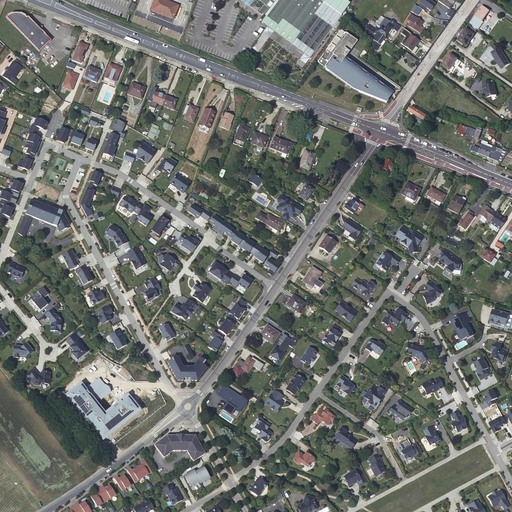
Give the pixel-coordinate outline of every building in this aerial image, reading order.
[(152,0),(150,9),(173,17),(177,3),(168,0),(152,0)] [(256,0),(264,6),(270,10),(266,16),(278,25),(283,19),(301,32),(319,46),(345,9),(339,5),(342,0),(256,0)] [(439,0),(438,2),(450,9),(455,0),(439,0)] [(420,1),(417,5),(422,9),(425,6),(420,1)] [(270,10),(264,6),(260,12),(266,16),(270,10)] [(482,6),(475,16),(470,23),(477,29),(483,21),(481,21),(489,10),(482,6)] [(9,15),(6,18),(40,53),(51,41),(28,17),(27,18),(25,16),(24,14),(22,13),(19,12),(17,12),(15,12),(13,13),(11,14),(9,15)] [(420,27),(421,26),(423,23),(410,14),(406,19),(408,21),(411,22),(409,26),(421,33),(423,29),(420,27)] [(278,25),(275,29),(293,42),(296,38),(301,32),(283,19),(278,25)] [(377,32),(385,38),(388,35),(389,35),(393,30),(392,30),(394,29),(394,28),(393,27),(394,26),(397,29),(397,28),(398,29),(400,27),(391,20),(390,22),(385,19),(379,27),(381,28),(377,32)] [(374,41),(371,46),(376,50),(385,38),(377,32),(381,28),(379,27),(378,25),(374,29),(369,25),(363,33),(372,39),(374,41)] [(474,34),(469,30),(465,28),(457,40),(466,45),(474,34)] [(315,52),(319,46),(301,32),(296,38),(315,52)] [(387,100),(392,93),(346,59),(350,54),(349,53),(358,42),(347,35),(345,37),(344,36),(343,36),(344,36),(326,61),(325,61),(328,63),(324,67),(326,68),(359,92),(386,103),(388,101),(387,100)] [(420,42),(411,35),(403,46),(412,52),(412,51),(415,53),(418,49),(415,47),(420,42)] [(87,46),(79,43),(73,60),(81,63),(87,46)] [(509,63),(500,50),(493,55),(495,58),(494,59),(501,69),(509,63)] [(415,64),(417,61),(407,53),(405,56),(415,64)] [(457,59),(450,54),(443,65),(449,70),(457,59)] [(13,62),(3,77),(12,83),(22,68),(20,67),(22,64),(16,60),(14,63),(13,62)] [(121,69),(110,64),(105,77),(116,82),(121,69)] [(100,71),(88,67),(85,76),(93,79),(92,80),(96,82),(99,75),(101,76),(101,73),(100,73),(100,71)] [(359,92),(326,68),(325,70),(353,90),(359,92)] [(487,97),(496,95),(494,84),(491,85),(490,81),(482,83),(483,86),(482,87),(483,91),(485,91),(487,97)] [(137,86),(132,84),(128,94),(141,99),(145,88),(138,85),(137,86)] [(155,92),(149,107),(155,109),(157,103),(162,105),(166,96),(161,94),(155,92)] [(177,100),(166,96),(162,105),(173,110),(177,100)] [(189,107),(187,105),(183,114),(186,115),(185,119),(193,123),(198,109),(190,105),(189,107)] [(426,115),(411,106),(408,110),(424,119),(426,115)] [(205,109),(205,111),(213,114),(210,122),(211,123),(215,113),(205,109)] [(213,114),(205,111),(199,125),(209,129),(211,123),(210,122),(213,114)] [(226,114),(224,117),(223,120),(222,119),(219,127),(229,131),(231,125),(230,125),(234,117),(226,114)] [(46,122),(36,118),(33,125),(32,125),(30,129),(43,134),(47,123),(46,122)] [(98,120),(92,118),(89,124),(96,126),(98,120)] [(125,124),(116,119),(112,130),(118,132),(116,136),(118,136),(123,138),(125,135),(121,133),(125,124)] [(464,135),(465,133),(467,128),(460,125),(457,133),(464,135)] [(250,129),(241,126),(235,139),(244,142),(250,129)] [(467,128),(465,133),(474,137),(476,130),(468,127),(467,128)] [(43,134),(30,129),(28,133),(30,134),(27,141),(38,146),(43,134)] [(68,132),(61,129),(56,141),(64,144),(67,136),(71,138),(73,131),(69,129),(68,132)] [(263,148),(267,139),(262,137),(262,135),(255,132),(251,143),(258,145),(257,149),(261,150),(262,148),(263,148)] [(307,132),(304,140),(310,142),(313,134),(307,132)] [(75,133),(71,143),(80,146),(84,137),(75,133)] [(106,144),(114,147),(118,136),(116,136),(110,133),(106,144)] [(284,143),(285,142),(274,137),(270,148),(288,154),(291,146),(284,143)] [(97,143),(88,139),(85,148),(93,151),(97,143)] [(38,146),(27,141),(25,147),(28,149),(26,154),(29,155),(30,153),(34,155),(38,146)] [(141,141),(135,156),(147,164),(148,162),(156,151),(141,141)] [(498,161),(503,150),(483,142),(482,143),(480,148),(473,146),(472,151),(498,161)] [(101,159),(108,162),(110,157),(112,157),(116,148),(114,147),(106,144),(101,159)] [(315,154),(305,150),(300,165),(310,169),(315,154)] [(503,150),(498,161),(500,162),(507,151),(503,150)] [(19,160),(17,166),(28,171),(32,161),(27,160),(28,158),(25,157),(23,162),(19,160)] [(176,164),(169,159),(168,161),(169,162),(168,163),(164,160),(157,170),(160,173),(162,170),(166,172),(167,171),(170,173),(176,164)] [(391,175),(395,164),(386,160),(382,169),(386,171),(386,173),(391,175)] [(93,172),(89,181),(94,183),(93,185),(96,186),(101,175),(93,172)] [(178,187),(176,189),(183,193),(190,183),(177,174),(170,184),(170,183),(174,186),(175,186),(176,186),(176,185),(178,187)] [(247,183),(257,188),(262,180),(253,174),(247,183)] [(22,184),(11,180),(10,184),(11,186),(12,186),(11,190),(10,189),(9,189),(7,193),(17,197),(22,184)] [(406,197),(405,199),(412,203),(413,201),(414,201),(415,199),(417,195),(420,190),(407,183),(401,194),(406,197)] [(299,196),(306,201),(309,196),(313,190),(306,185),(299,196)] [(112,187),(109,195),(117,198),(120,190),(112,187)] [(445,195),(431,188),(427,196),(441,203),(445,195)] [(80,205),(87,217),(92,214),(88,207),(94,191),(91,190),(90,192),(86,190),(80,205)] [(2,191),(0,196),(0,198),(1,199),(0,201),(0,203),(7,207),(9,201),(15,204),(17,197),(7,193),(2,191)] [(298,215),(302,209),(300,207),(282,196),(279,197),(278,200),(278,203),(279,204),(276,208),(277,210),(280,212),(282,211),(285,213),(290,216),(293,218),(296,214),(298,215)] [(355,196),(352,200),(357,204),(358,203),(360,204),(362,201),(355,196)] [(459,215),(465,202),(465,201),(466,200),(461,198),(461,199),(454,196),(448,209),(459,215)] [(137,204),(126,197),(124,197),(119,205),(131,213),(132,211),(138,214),(143,207),(137,203),(137,204)] [(18,233),(23,237),(31,217),(39,220),(43,222),(56,227),(59,233),(66,229),(65,227),(69,225),(62,213),(31,200),(18,233)] [(361,210),(364,207),(360,204),(358,203),(357,204),(352,200),(350,203),(348,205),(347,204),(344,207),(353,214),(358,208),(361,210)] [(0,203),(0,219),(1,220),(3,215),(9,217),(13,209),(7,207),(0,203)] [(462,216),(470,206),(467,204),(460,214),(462,216)] [(138,214),(136,217),(140,219),(138,221),(146,226),(152,218),(148,216),(148,217),(146,216),(151,209),(144,205),(143,207),(138,214)] [(200,216),(207,221),(212,214),(204,209),(202,212),(192,205),(188,212),(194,216),(195,215),(199,217),(200,216)] [(495,213),(493,211),(489,208),(490,207),(489,205),(488,205),(487,205),(486,206),(485,206),(474,221),(477,223),(480,219),(479,219),(481,216),(489,222),(495,213)] [(100,212),(93,216),(95,221),(102,217),(100,212)] [(465,230),(474,218),(471,216),(472,215),(468,212),(459,226),(465,230)] [(277,231),(278,232),(283,223),(268,214),(267,217),(259,213),(257,216),(258,219),(263,223),(270,227),(277,231)] [(506,220),(496,213),(490,223),(500,229),(506,220)] [(161,216),(151,231),(159,236),(162,231),(165,233),(167,229),(165,228),(169,222),(161,216)] [(214,216),(210,221),(214,223),(213,225),(215,226),(213,229),(217,232),(224,223),(214,216)] [(362,230),(347,219),(341,227),(350,234),(348,237),(354,241),(362,230)] [(224,223),(217,232),(222,235),(224,233),(226,234),(227,232),(230,235),(229,236),(233,239),(237,232),(224,223)] [(106,235),(111,238),(113,237),(114,241),(118,248),(128,242),(124,235),(123,236),(119,230),(112,225),(110,229),(109,228),(106,232),(107,233),(106,235)] [(423,238),(416,233),(415,234),(412,232),(411,234),(407,231),(402,228),(396,236),(401,240),(399,242),(408,248),(409,252),(411,251),(412,254),(418,252),(417,246),(423,238)] [(233,239),(231,241),(238,246),(238,245),(240,243),(243,246),(248,239),(237,232),(233,239)] [(182,235),(178,240),(184,244),(182,246),(192,253),(201,240),(197,237),(194,241),(193,240),(193,239),(189,236),(188,238),(182,235)] [(336,243),(326,236),(319,247),(329,254),(336,243)] [(459,244),(447,238),(444,242),(456,248),(459,244)] [(242,247),(241,248),(248,253),(249,252),(250,251),(254,253),(253,255),(258,246),(248,239),(243,246),(242,247)] [(269,254),(258,246),(253,255),(254,253),(257,256),(256,257),(256,258),(263,263),(269,254),(275,259),(278,254),(271,250),(269,254)] [(131,262),(135,270),(144,265),(141,260),(142,259),(136,247),(128,252),(131,258),(130,258),(132,261),(131,262)] [(493,258),(494,255),(490,253),(491,251),(487,249),(487,250),(482,258),(493,265),(496,260),(493,258)] [(460,266),(462,261),(457,259),(449,254),(446,252),(443,250),(439,255),(441,256),(439,260),(445,264),(446,263),(448,265),(446,269),(446,270),(450,273),(452,272),(454,270),(461,272),(463,267),(460,266)] [(71,251),(62,256),(69,269),(78,264),(76,261),(78,260),(76,256),(75,256),(74,257),(72,253),(71,251)] [(384,256),(383,255),(376,264),(380,267),(385,271),(388,266),(388,264),(389,262),(395,266),(400,259),(392,254),(390,256),(386,253),(384,256)] [(174,266),(176,267),(179,263),(167,255),(163,260),(162,260),(162,256),(158,257),(160,265),(170,272),(174,266)] [(267,273),(272,276),(279,266),(269,259),(265,264),(268,267),(267,268),(269,270),(267,273)] [(215,261),(211,267),(212,268),(209,272),(227,285),(229,281),(233,276),(223,269),(220,266),(221,265),(215,261)] [(11,263),(7,272),(11,274),(11,275),(20,278),(21,278),(25,269),(15,266),(15,265),(11,263)] [(84,266),(75,271),(83,285),(92,281),(84,266)] [(312,288),(321,274),(312,267),(303,281),(312,288)] [(233,276),(229,281),(237,286),(238,284),(245,290),(252,281),(244,275),(240,280),(233,275),(233,276)] [(154,278),(144,283),(148,290),(147,290),(147,292),(147,294),(145,293),(143,295),(147,302),(157,297),(155,292),(160,289),(154,278)] [(362,284),(356,279),(351,286),(358,290),(357,291),(359,292),(360,291),(362,293),(361,293),(366,297),(368,293),(369,294),(375,285),(370,281),(367,284),(363,281),(362,284)] [(425,287),(424,288),(425,289),(425,291),(427,290),(428,292),(427,294),(426,293),(422,295),(427,305),(434,301),(436,297),(437,298),(439,298),(441,294),(441,292),(439,290),(436,288),(438,286),(430,280),(426,285),(425,285),(425,287)] [(196,291),(192,296),(202,303),(211,290),(201,283),(199,287),(196,285),(193,289),(196,291)] [(32,302),(39,310),(46,304),(43,301),(42,302),(41,300),(48,294),(43,288),(37,292),(38,293),(31,299),(33,301),(32,302)] [(95,292),(94,290),(87,294),(90,301),(91,301),(93,304),(104,298),(100,291),(97,293),(96,292),(95,292)] [(305,303),(294,295),(287,305),(299,313),(305,303)] [(236,303),(229,314),(230,314),(236,318),(238,320),(238,319),(244,310),(245,309),(243,308),(247,302),(241,298),(237,304),(236,303)] [(176,304),(171,311),(179,317),(181,317),(185,320),(188,315),(189,316),(192,312),(191,311),(195,305),(188,300),(183,306),(180,306),(176,304)] [(350,322),(356,313),(352,310),(352,311),(349,309),(350,308),(345,305),(346,305),(341,301),(335,310),(338,313),(338,314),(342,317),(342,316),(345,318),(350,322)] [(109,306),(98,312),(100,316),(99,316),(103,324),(111,320),(110,318),(111,317),(109,315),(113,313),(109,306)] [(391,314),(388,312),(382,323),(387,327),(389,324),(393,323),(397,326),(399,322),(400,320),(402,321),(403,322),(407,315),(398,309),(394,315),(391,313),(391,314)] [(492,309),(489,322),(494,323),(494,322),(497,323),(505,325),(509,314),(503,313),(500,312),(492,309)] [(51,310),(45,315),(50,321),(49,321),(51,323),(51,331),(55,331),(55,333),(60,333),(60,329),(62,328),(62,324),(61,323),(61,321),(57,315),(56,315),(51,310)] [(466,313),(452,320),(462,339),(467,336),(468,338),(474,335),(467,323),(470,321),(466,313)] [(221,327),(218,330),(226,336),(234,325),(232,324),(236,318),(230,314),(226,320),(224,322),(222,320),(220,321),(218,323),(219,325),(220,326),(221,327)] [(161,334),(163,337),(164,337),(166,340),(174,336),(172,332),(171,332),(167,324),(165,323),(158,327),(161,334)] [(279,333),(267,325),(260,336),(272,344),(279,333)] [(341,330),(334,325),(331,329),(339,334),(341,330)] [(339,334),(331,329),(328,333),(329,333),(327,336),(326,335),(322,341),(327,345),(328,343),(333,347),(336,343),(335,341),(337,338),(338,339),(340,335),(339,334)] [(119,331),(109,336),(117,350),(126,345),(119,331)] [(77,360),(87,353),(81,345),(83,343),(75,333),(65,341),(70,347),(73,352),(75,354),(73,355),(77,360)] [(214,339),(207,347),(215,353),(218,349),(218,348),(219,346),(222,342),(216,338),(214,339)] [(376,344),(371,340),(365,348),(371,352),(372,351),(380,356),(386,347),(383,345),(381,344),(382,343),(380,342),(379,342),(378,341),(376,344)] [(494,345),(492,350),(494,351),(494,354),(493,354),(492,358),(499,360),(500,361),(502,362),(503,361),(504,361),(507,351),(500,349),(502,344),(498,343),(494,345)] [(187,344),(181,347),(185,356),(191,352),(187,344)] [(413,357),(417,358),(420,362),(421,362),(422,364),(430,359),(425,349),(419,347),(418,348),(416,347),(416,346),(408,344),(407,348),(408,349),(406,354),(413,356),(413,357)] [(26,347),(25,345),(22,347),(14,346),(13,353),(14,353),(13,357),(19,357),(19,355),(23,356),(25,358),(29,359),(29,355),(33,352),(29,347),(28,348),(27,347),(26,347)] [(309,347),(300,360),(307,365),(310,360),(312,362),(315,359),(313,357),(317,352),(309,347)] [(176,353),(170,357),(171,360),(167,363),(177,381),(183,381),(183,379),(191,379),(191,381),(197,381),(207,368),(203,365),(208,360),(202,355),(193,367),(183,367),(176,353)] [(256,361),(248,356),(244,363),(240,360),(231,373),(232,373),(238,377),(243,370),(245,371),(248,373),(256,361)] [(488,367),(483,358),(474,363),(477,369),(478,372),(480,371),(484,377),(490,374),(487,368),(488,367)] [(49,378),(50,372),(42,372),(41,375),(39,375),(33,368),(25,375),(27,378),(26,379),(29,383),(31,382),(33,385),(38,386),(38,383),(42,383),(43,382),(44,384),(48,384),(50,383),(51,379),(49,378)] [(484,377),(480,371),(478,372),(477,369),(475,370),(480,379),(484,377)] [(305,380),(296,374),(288,385),(289,385),(286,389),(294,395),(297,391),(302,384),(303,384),(305,382),(304,381),(305,380)] [(349,394),(351,390),(355,389),(355,385),(348,381),(349,379),(343,375),(337,384),(341,387),(340,388),(349,394)] [(431,380),(422,385),(427,395),(436,390),(437,392),(444,388),(438,378),(431,382),(431,380)] [(246,401),(224,386),(218,395),(228,401),(226,403),(239,412),(246,401)] [(363,397),(367,400),(368,403),(370,405),(372,405),(376,407),(380,402),(379,401),(382,397),(386,392),(379,387),(377,389),(373,386),(369,392),(367,392),(363,397)] [(271,394),(265,403),(270,406),(269,407),(276,412),(278,411),(279,410),(278,408),(283,402),(280,400),(283,396),(275,390),(272,394),(271,394)] [(493,390),(485,395),(487,400),(489,403),(488,403),(489,407),(496,403),(494,400),(498,398),(493,390)] [(412,410),(400,402),(396,408),(393,406),(388,411),(401,420),(407,417),(406,417),(408,415),(409,414),(412,410)] [(330,425),(329,422),(330,421),(331,422),(334,417),(329,413),(330,412),(325,409),(323,412),(319,409),(318,412),(316,411),(310,419),(317,424),(320,420),(323,423),(324,426),(330,425)] [(457,412),(451,415),(454,422),(451,424),(454,429),(455,429),(458,433),(467,428),(464,424),(466,423),(464,419),(464,420),(461,419),(461,418),(457,412)] [(506,424),(503,417),(499,418),(489,423),(495,433),(499,431),(498,429),(502,426),(506,424)] [(269,426),(259,419),(256,423),(258,424),(255,427),(256,429),(262,433),(259,437),(265,442),(267,441),(268,438),(271,433),(266,430),(269,426)] [(436,433),(433,426),(424,431),(426,436),(425,437),(430,446),(435,443),(436,445),(441,442),(438,436),(437,436),(435,433),(436,433)] [(346,431),(341,427),(334,437),(351,449),(356,441),(350,437),(351,436),(345,433),(346,431)] [(205,454),(198,441),(195,436),(185,435),(185,434),(176,434),(176,435),(166,435),(154,445),(164,457),(173,451),(187,451),(187,452),(193,462),(205,454)] [(400,452),(402,456),(403,456),(404,458),(406,460),(411,457),(411,458),(421,453),(416,443),(409,447),(405,446),(400,452)] [(307,467),(310,463),(314,462),(314,458),(309,455),(308,456),(305,454),(304,456),(298,452),(292,460),(298,464),(300,462),(307,467)] [(377,455),(367,461),(375,476),(376,477),(380,475),(381,473),(385,471),(380,462),(381,461),(377,455)] [(152,472),(144,459),(141,462),(142,464),(137,467),(144,477),(152,472)] [(144,477),(137,467),(132,470),(131,468),(127,470),(135,482),(144,477)] [(210,479),(204,468),(195,473),(200,482),(200,484),(210,479)] [(356,472),(355,473),(354,471),(351,470),(350,473),(344,476),(349,485),(354,483),(355,481),(356,480),(359,486),(367,482),(360,470),(356,472)] [(194,471),(184,476),(190,487),(200,482),(195,473),(194,471)] [(131,485),(124,475),(119,478),(118,476),(114,478),(122,491),(131,485)] [(259,484),(256,485),(255,484),(250,491),(260,498),(266,490),(269,489),(268,485),(265,485),(264,480),(263,479),(259,479),(258,481),(259,484)] [(178,492),(176,488),(174,489),(172,484),(161,490),(164,494),(166,493),(173,505),(182,500),(179,494),(178,494),(177,492),(178,492)] [(116,495),(109,485),(104,488),(103,486),(99,488),(107,500),(116,495)] [(107,500),(99,488),(98,489),(105,501),(107,500)] [(105,501),(98,489),(94,491),(95,493),(90,497),(97,507),(105,501)] [(492,495),(488,497),(493,507),(498,505),(500,503),(502,506),(504,510),(509,507),(500,491),(496,493),(496,492),(494,492),(492,493),(492,494),(492,495)] [(318,507),(315,502),(317,498),(307,494),(305,501),(298,505),(299,508),(298,508),(299,511),(301,511),(309,511),(313,510),(315,510),(318,509),(318,507)] [(148,511),(153,509),(148,500),(139,505),(139,506),(133,509),(134,511),(148,511)] [(479,505),(477,501),(467,506),(471,511),(470,511),(484,511),(481,504),(479,505)] [(90,511),(91,511),(85,502),(80,505),(78,503),(75,505),(79,511),(90,511)]
